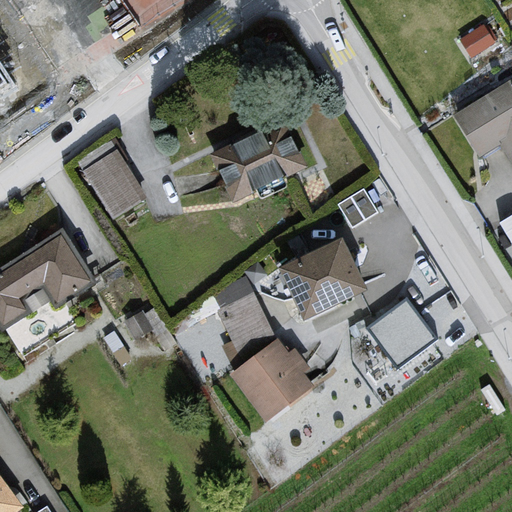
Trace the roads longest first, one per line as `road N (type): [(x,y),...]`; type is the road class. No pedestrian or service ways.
road 1 (residential): [(511,335),(306,1)]
road 2 (residential): [(253,0),(0,181)]
road 3 (unknown): [(0,354),(86,490)]
